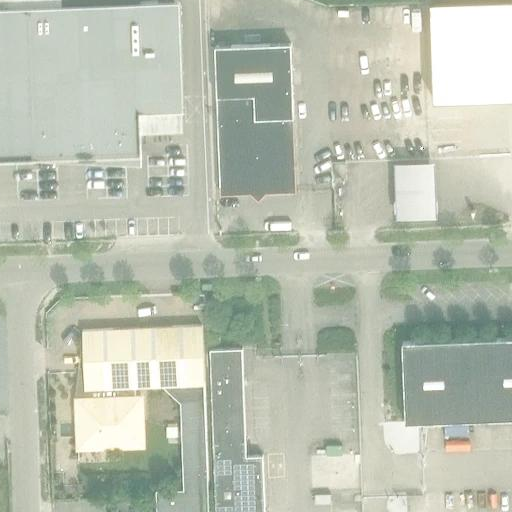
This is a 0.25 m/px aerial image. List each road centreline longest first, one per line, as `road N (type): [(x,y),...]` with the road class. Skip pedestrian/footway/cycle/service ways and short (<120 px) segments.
road 1 (unclassified): [(19,270),(511,252)]
road 2 (unclassified): [(28,511),(19,270)]
